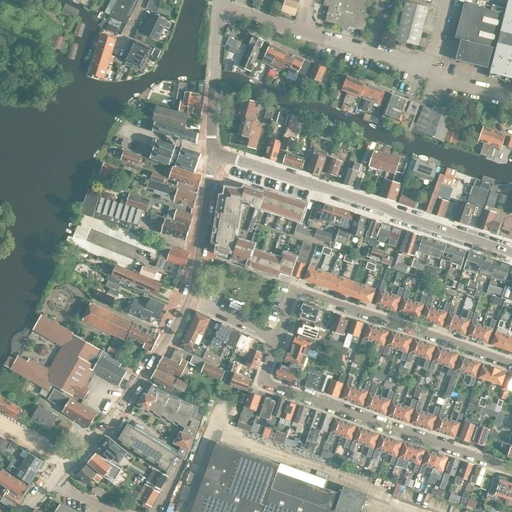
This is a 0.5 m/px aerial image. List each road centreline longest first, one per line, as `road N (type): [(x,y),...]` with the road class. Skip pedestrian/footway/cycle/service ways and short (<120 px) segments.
road 1 (residential): [(511,252),(210,150)]
road 2 (residential): [(274,339),(267,383),(511,470)]
road 3 (residential): [(511,362),(292,289),(274,339)]
road 4 (residential): [(189,298),(131,393),(67,463)]
road 5 (residential): [(189,298),(210,150)]
road 6 (residential): [(210,150),(219,6)]
road 7 (residential): [(428,73),(302,33)]
